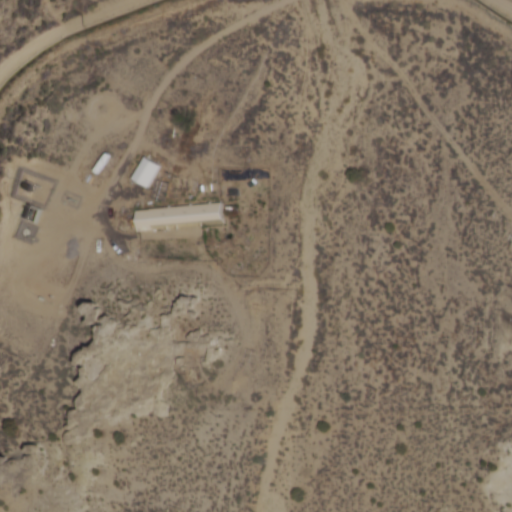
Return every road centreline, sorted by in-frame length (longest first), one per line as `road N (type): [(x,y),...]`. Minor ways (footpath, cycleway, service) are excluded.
road 1 (residential): [(327,0),(196,70),(105,253),(75,294)]
road 2 (residential): [(272,511),(282,147)]
road 3 (residential): [(0,321),(75,294),(0,383)]
